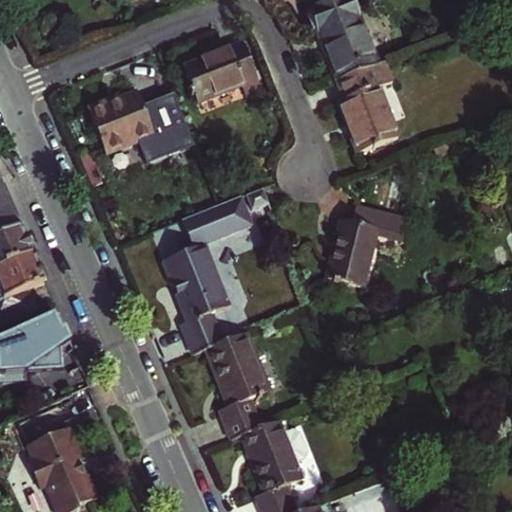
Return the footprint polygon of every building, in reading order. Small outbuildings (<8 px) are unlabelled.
[(351,29),(340,0),(334,0),(300,13),(324,85),(365,70),(351,29)] [(189,95),(186,96),(189,103),(192,102),(195,109),(238,93),(242,102),(257,97),(250,77),(241,51),(182,72),(189,95)] [(365,70),(324,85),(332,106),(323,110),(327,121),(341,159),(390,141),(372,91),(385,86),(380,65),(365,70)] [(108,100),(85,108),(100,151),(133,139),(148,134),(138,107),(133,91),(108,100)] [(168,96),(138,107),(148,134),(133,139),(141,163),(187,147),(168,96)] [(264,200),(258,185),(243,191),(249,206),(264,200)] [(179,214),(192,247),(200,244),(248,226),(236,193),(179,214)] [(0,234),(14,228),(5,208),(0,196),(0,234)] [(396,243),(402,219),(353,204),(349,219),(339,217),(336,226),(322,274),(356,285),(371,236),(396,243)] [(14,228),(0,234),(0,270),(27,258),(22,247),(14,228)] [(179,322),(190,353),(202,349),(220,342),(209,312),(224,305),(200,244),(192,247),(161,259),(170,283),(184,320),(179,322)] [(27,258),(0,270),(0,302),(22,293),(39,286),(33,271),(27,258)] [(22,293),(0,302),(0,326),(30,312),(22,293)] [(23,372),(62,374),(65,346),(59,332),(52,316),(0,339),(0,381),(23,380),(23,372)] [(215,411),(225,439),(237,435),(256,428),(245,399),(263,392),(241,335),(220,342),(202,349),(215,382),(225,407),(215,411)] [(251,498),(256,511),(292,511),(293,511),(284,487),(301,481),(294,462),(303,459),(306,452),(300,434),(293,431),(283,434),(278,420),(256,428),(237,435),(251,473),(259,495),(251,498)] [(51,436),(27,446),(38,471),(55,511),(65,511),(78,507),(79,509),(88,505),(99,500),(86,469),(92,467),(85,450),(80,439),(74,442),(68,428),(51,436)] [(293,511),(292,511),(327,511),(323,500),(293,511)]
